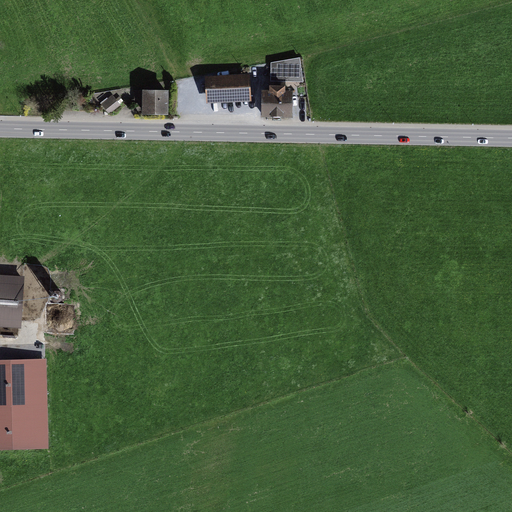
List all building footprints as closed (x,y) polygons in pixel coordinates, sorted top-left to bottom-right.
[(301,56),(270,63),(270,79),(303,81),(301,56)] [(251,73),(205,75),(206,99),(252,97),(251,73)] [(293,115),(294,86),(261,86),(260,115),(293,115)] [(169,89),(142,88),(141,113),(168,114),(169,89)] [(113,95),(103,105),(110,113),(120,103),(113,95)] [(0,330),(25,332),(27,281),(0,279),(0,330)] [(62,294),(60,291),(57,291),(53,292),(51,295),(51,299),(54,301),(57,302),(60,302),(62,300),(63,297),(62,294)] [(47,363),(0,364),(0,453),(50,452),(47,363)]
